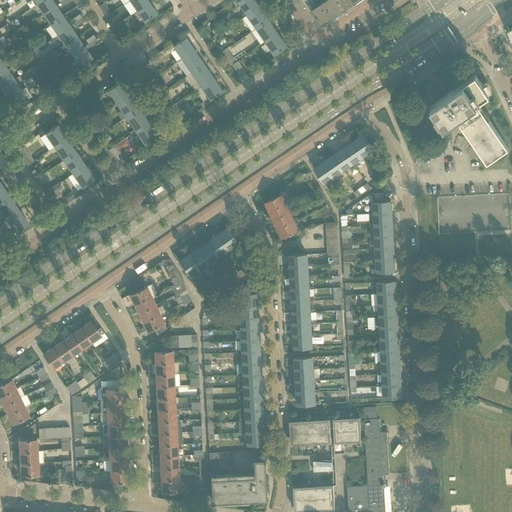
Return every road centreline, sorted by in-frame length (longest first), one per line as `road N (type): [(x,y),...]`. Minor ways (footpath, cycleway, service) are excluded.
road 1 (secondary): [(0,340),(470,24)]
road 2 (residential): [(241,194),(366,112),(398,159),(422,511)]
road 3 (secondary): [(442,0),(0,300)]
road 4 (residential): [(315,35),(308,51),(54,228)]
road 5 (residential): [(275,511),(282,485),(270,260),(241,194)]
road 6 (residential): [(98,292),(135,352),(141,511)]
road 7 (residential): [(98,292),(241,194)]
road 8 (residential): [(0,142),(122,59)]
road 9 (residential): [(125,511),(0,496)]
